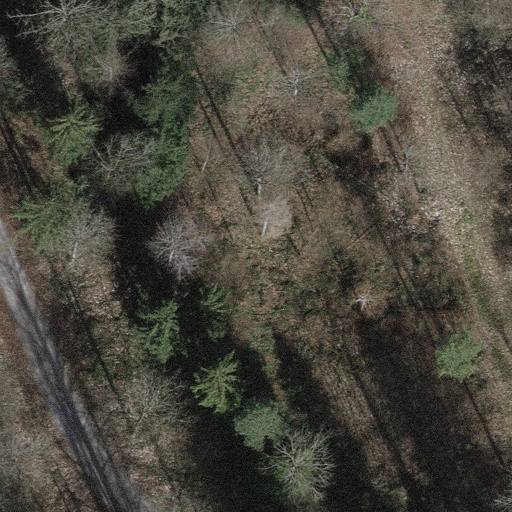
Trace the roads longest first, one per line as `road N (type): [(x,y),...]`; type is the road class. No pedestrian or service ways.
road 1 (track): [(0,226),(60,413),(132,511)]
road 2 (track): [(387,0),(511,291)]
